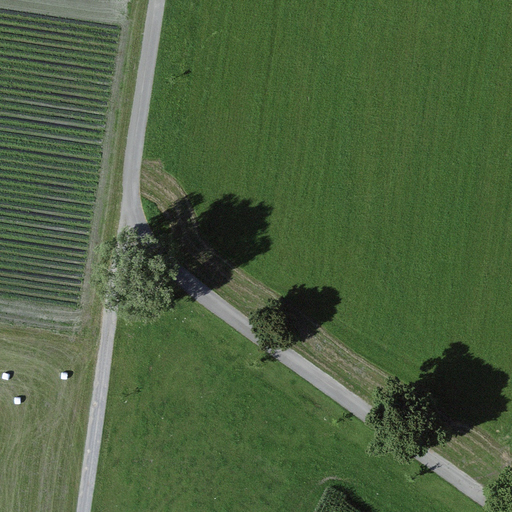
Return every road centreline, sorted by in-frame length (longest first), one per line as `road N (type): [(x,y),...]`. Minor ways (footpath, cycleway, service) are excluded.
road 1 (unclassified): [(132,239),(511,511)]
road 2 (track): [(91,511),(132,239)]
road 3 (unclassified): [(132,239),(166,0)]
